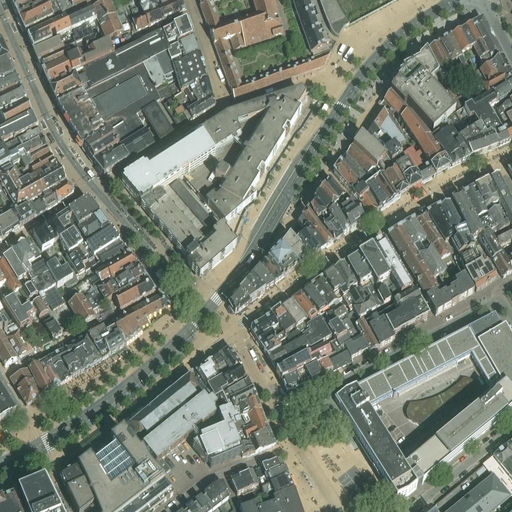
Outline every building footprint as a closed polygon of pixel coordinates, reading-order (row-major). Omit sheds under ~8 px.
[(17,18),(45,5),(53,1),(52,0),(12,0),(13,0),(9,2),(17,18)] [(52,21),(72,12),(66,0),(54,0),(53,1),(45,5),(52,21)] [(66,0),(72,12),(98,0),(66,0)] [(150,0),(126,0),(123,1),(131,21),(156,11),(151,1),(150,0)] [(154,0),(151,1),(156,11),(179,1),(178,0),(154,0)] [(226,80),(234,101),(277,86),(278,87),(280,86),(280,85),(282,84),(282,85),(287,84),(286,82),(291,81),(291,82),(295,81),(294,80),(297,79),(298,81),(301,80),(300,78),(304,77),(304,79),(308,78),(307,75),(311,74),(312,77),(316,75),(315,73),(323,70),(325,69),(326,69),(335,50),(336,47),(336,46),(335,46),(336,45),(325,38),(316,12),(312,0),(291,0),(310,55),(311,57),(239,82),(225,42),(230,41),(234,53),(283,38),(274,0),(249,0),(255,17),(219,28),(210,4),(200,8),(207,27),(207,28),(208,28),(209,33),(209,34),(226,80)] [(333,0),(318,0),(319,3),(321,8),(323,13),(325,18),(328,28),(330,31),(332,36),(334,37),(335,38),(337,40),(338,40),(342,33),(343,31),(345,29),(345,30),(345,29),(349,27),(333,0)] [(179,1),(156,11),(131,21),(136,33),(136,35),(181,16),(184,15),(179,1)] [(102,36),(105,42),(123,35),(114,13),(109,3),(90,11),(96,24),(102,36)] [(24,35),(52,21),(45,5),(17,18),(24,35)] [(66,21),(65,21),(70,34),(88,27),(96,24),(90,11),(89,10),(78,15),(73,18),(66,21)] [(482,20),(471,26),(481,44),(491,38),(482,20)] [(27,39),(29,44),(30,47),(32,51),(35,50),(65,37),(70,34),(65,21),(39,34),(39,33),(27,39)] [(176,47),(193,39),(188,24),(185,25),(171,32),(176,45),(176,47)] [(471,26),(450,38),(460,56),(472,49),(479,61),(482,67),(491,62),(481,44),(471,26)] [(70,34),(65,37),(71,50),(83,45),(94,40),(94,39),(93,39),(88,27),(70,34)] [(171,32),(162,36),(167,49),(176,45),(171,32)] [(94,40),(83,45),(87,54),(107,46),(105,42),(102,36),(95,39),(94,39),(94,40)] [(32,52),(32,53),(37,64),(41,63),(71,50),(65,37),(35,50),(36,50),(32,52)] [(450,38),(438,45),(449,66),(457,62),(461,70),(454,74),(454,76),(459,86),(469,81),(467,77),(470,75),(466,67),(461,59),(460,56),(450,38)] [(491,38),(481,44),(491,62),(501,56),(491,38)] [(167,49),(169,53),(167,54),(167,55),(155,61),(142,67),(148,81),(172,70),(199,57),(198,54),(194,42),(193,39),(176,47),(176,45),(167,49)] [(155,61),(146,44),(113,59),(79,73),(73,76),(102,138),(135,118),(141,114),(157,104),(160,103),(154,92),(149,80),(172,70),(167,55),(155,61)] [(37,64),(37,65),(38,65),(38,67),(41,72),(41,73),(42,74),(46,72),(87,54),(83,45),(71,50),(41,63),(37,64)] [(438,45),(426,52),(442,83),(454,76),(454,74),(449,66),(438,45)] [(52,87),(75,76),(79,74),(79,73),(113,59),(113,57),(112,57),(107,46),(87,54),(46,72),(46,73),(42,74),(48,88),(52,87)] [(404,103),(432,133),(436,130),(455,113),(427,83),(436,74),(426,53),(420,58),(420,59),(419,60),(419,61),(402,70),(404,73),(398,76),(401,78),(391,86),(393,88),(390,93),(390,94),(402,106),(404,103)] [(207,82),(199,57),(172,70),(148,81),(154,92),(166,86),(178,81),(186,93),(207,82)] [(490,66),(469,78),(472,83),(477,79),(481,86),(496,78),(509,71),(502,58),(490,66)] [(0,75),(11,70),(7,60),(0,63),(0,75)] [(0,85),(16,79),(11,70),(0,75),(0,85)] [(481,95),(471,100),(473,104),(492,94),(511,82),(511,77),(509,71),(496,78),(481,86),(478,88),(481,95)] [(0,98),(20,90),(16,79),(0,85),(0,98)] [(195,108),(212,99),(207,82),(186,93),(178,81),(166,86),(173,100),(167,104),(163,107),(178,132),(191,124),(185,114),(195,108)] [(511,95),(511,82),(492,94),(497,104),(511,95)] [(166,86),(154,92),(160,103),(164,100),(167,104),(173,100),(166,86)] [(20,90),(0,98),(0,115),(22,105),(21,103),(25,101),(20,90)] [(235,218),(286,136),(298,117),(295,115),(305,99),(300,94),(226,117),(198,135),(198,134),(189,139),(190,140),(144,169),(160,193),(178,181),(179,183),(180,183),(183,180),(223,227),(224,228),(235,218)] [(383,103),(400,121),(409,114),(390,94),(383,103)] [(453,102),(452,102),(453,103),(458,114),(454,117),(460,125),(468,120),(472,118),(479,128),(486,138),(490,136),(497,150),(509,145),(506,140),(502,134),(500,130),(487,110),(496,105),(497,104),(492,94),(473,104),(470,106),(466,98),(464,96),(460,98),(456,100),(453,102)] [(185,114),(191,124),(214,109),(212,99),(195,108),(185,114)] [(507,104),(496,112),(505,129),(503,131),(510,144),(511,142),(511,109),(509,104),(508,103),(507,104)] [(22,105),(0,115),(0,131),(28,118),(31,117),(26,104),(22,105)] [(173,135),(155,106),(141,114),(159,143),(173,135)] [(379,108),(360,137),(385,156),(396,149),(405,143),(388,118),(379,108)] [(409,114),(400,121),(417,148),(428,166),(429,168),(435,178),(449,171),(438,153),(435,148),(430,140),(427,136),(428,136),(409,114)] [(0,131),(0,150),(4,149),(3,148),(3,147),(35,131),(37,130),(31,117),(28,119),(28,118),(0,131)] [(454,117),(446,124),(448,127),(450,131),(453,135),(457,141),(471,160),(477,158),(497,150),(490,136),(486,138),(479,128),(475,131),(468,120),(460,125),(454,117)] [(117,149),(127,143),(144,133),(135,118),(102,138),(82,150),(83,151),(88,159),(92,164),(93,164),(117,149)] [(434,137),(430,140),(435,148),(435,147),(443,160),(448,165),(451,170),(461,165),(471,160),(457,141),(453,135),(450,131),(448,127),(443,130),(442,129),(437,132),(438,133),(434,137)] [(4,149),(0,150),(0,158),(5,156),(6,159),(42,141),(38,132),(35,134),(6,149),(4,149)] [(144,133),(127,143),(137,157),(153,147),(144,133)] [(360,137),(352,148),(366,160),(374,170),(383,158),(385,156),(360,137)] [(5,156),(0,158),(0,172),(11,168),(12,167),(20,163),(43,151),(46,149),(42,141),(6,159),(5,156)] [(127,143),(117,149),(93,164),(103,178),(137,157),(127,143)] [(352,148),(347,156),(350,159),(363,172),(366,177),(374,170),(366,160),(352,148)] [(43,151),(20,163),(25,172),(28,170),(33,178),(55,166),(50,157),(47,149),(46,150),(43,151)] [(408,192),(421,185),(415,174),(406,161),(401,156),(398,151),(396,149),(385,156),(395,168),(394,169),(408,192)] [(434,178),(435,178),(429,168),(428,166),(427,166),(424,168),(412,149),(398,151),(401,156),(406,161),(415,174),(421,185),(434,178)] [(383,158),(374,170),(379,175),(382,173),(384,177),(398,199),(408,192),(394,169),(395,168),(385,156),(383,158)] [(345,157),(339,165),(359,187),(366,179),(361,174),(349,161),(345,157)] [(339,165),(333,175),(350,194),(352,196),(360,189),(359,187),(339,165)] [(0,199),(5,209),(11,217),(17,214),(26,208),(31,205),(42,198),(42,199),(50,194),(65,185),(65,184),(55,166),(33,178),(29,181),(24,184),(23,183),(21,184),(20,182),(18,182),(11,168),(0,172),(0,199)] [(120,184),(139,207),(160,193),(144,169),(142,170),(142,169),(121,183),(122,183),(120,184)] [(388,206),(398,199),(384,177),(384,178),(374,186),(388,206)] [(511,228),(511,204),(498,177),(486,183),(501,212),(499,214),(507,231),(511,228)] [(329,179),(323,188),(336,205),(343,196),(329,179)] [(218,234),(221,232),(219,231),(216,226),(180,183),(179,183),(178,181),(160,193),(219,264),(222,261),(224,260),(232,253),(233,252),(233,251),(235,249),(225,237),(222,239),(218,234)] [(486,183),(474,189),(496,236),(507,231),(499,214),(501,212),(486,183)] [(65,185),(50,194),(57,206),(73,196),(66,184),(65,185)] [(388,206),(374,186),(373,185),(364,193),(370,200),(379,213),(388,206)] [(337,206),(336,205),(323,188),(318,196),(330,211),(337,206)] [(360,189),(352,196),(363,209),(369,220),(379,213),(370,200),(364,193),(360,189)] [(474,189),(463,195),(477,220),(483,217),(485,222),(478,226),(483,234),(487,232),(489,235),(490,238),(491,237),(492,238),(496,236),(474,189)] [(160,193),(139,207),(141,209),(142,208),(150,218),(150,219),(177,251),(183,258),(185,261),(185,262),(186,262),(189,266),(189,267),(190,267),(200,278),(200,279),(201,280),(202,279),(210,271),(210,272),(212,271),(211,270),(219,264),(160,193)] [(44,201),(40,203),(46,213),(57,206),(50,194),(42,199),(44,201)] [(332,212),(330,211),(318,196),(313,202),(325,217),(332,212)] [(343,196),(336,205),(337,206),(330,211),(332,212),(349,233),(364,223),(352,207),(343,196)] [(451,202),(465,226),(473,241),(478,239),(477,237),(483,234),(478,226),(462,196),(451,202)] [(83,204),(68,214),(75,226),(77,229),(99,216),(90,204),(88,203),(87,202),(86,202),(85,202),(85,203),(84,203),(83,204)] [(308,210),(320,226),(328,220),(325,217),(313,202),(308,210)] [(31,205),(26,208),(35,220),(46,213),(40,203),(33,208),(31,205)] [(449,203),(439,209),(454,238),(450,241),(459,256),(472,249),(475,247),(471,242),(473,241),(465,226),(463,227),(452,208),(449,203)] [(17,214),(11,217),(20,230),(35,220),(26,208),(17,214)] [(5,209),(0,211),(0,239),(2,242),(20,230),(11,217),(5,209)] [(439,209),(427,215),(444,244),(450,241),(454,238),(439,209)] [(308,227),(326,249),(334,244),(325,233),(324,234),(307,211),(297,225),(302,231),(308,227)] [(325,217),(328,220),(342,239),(349,233),(332,212),(325,217)] [(68,214),(55,222),(63,234),(69,230),(75,226),(68,214)] [(86,245),(109,230),(99,216),(77,231),(86,245)] [(425,216),(413,223),(416,227),(437,263),(448,256),(425,216)] [(320,226),(325,233),(334,244),(342,239),(328,220),(320,226)] [(58,242),(71,233),(69,230),(63,234),(55,222),(45,230),(47,233),(55,245),(59,243),(58,242)] [(445,276),(437,263),(415,227),(413,223),(400,230),(403,235),(419,262),(431,282),(438,278),(445,289),(450,286),(445,276)] [(297,225),(289,236),(300,248),(310,260),(320,253),(302,231),(297,225)] [(308,227),(302,231),(320,253),(326,249),(308,227)] [(55,245),(47,233),(46,233),(44,230),(33,238),(34,240),(41,252),(55,245)] [(511,230),(493,240),(498,249),(511,242),(511,230)] [(91,277),(93,276),(103,270),(95,258),(115,245),(119,243),(118,242),(118,243),(111,232),(110,231),(85,248),(84,246),(82,248),(72,233),(71,233),(58,242),(59,243),(67,257),(65,259),(71,268),(77,277),(84,272),(85,273),(89,271),(91,277)] [(400,231),(387,238),(401,262),(406,270),(419,262),(403,235),(402,235),(400,231)] [(483,234),(477,237),(478,239),(501,278),(502,280),(511,273),(505,262),(503,258),(498,249),(493,240),(492,238),(491,237),(490,238),(489,235),(487,232),(483,234)] [(299,268),(310,260),(300,248),(289,236),(281,247),(299,268)] [(22,247),(33,264),(34,263),(40,259),(29,242),(23,246),(23,247),(23,246),(22,247)] [(371,248),(399,296),(399,297),(411,291),(382,242),(371,248)] [(95,258),(103,270),(124,258),(128,256),(127,256),(128,255),(125,252),(119,244),(115,246),(115,245),(95,258)] [(12,254),(12,255),(41,303),(45,300),(43,295),(51,290),(55,288),(56,289),(58,289),(45,270),(42,264),(43,264),(40,259),(34,263),(33,264),(22,247),(17,251),(16,251),(12,254)] [(281,247),(268,262),(284,280),(299,268),(281,247)] [(371,248),(357,257),(375,287),(376,286),(380,293),(385,290),(391,300),(399,296),(371,248)] [(472,249),(459,256),(457,257),(465,271),(463,272),(475,294),(496,280),(487,264),(483,267),(480,263),(475,253),(472,249)] [(511,252),(503,258),(505,262),(511,273),(511,252)] [(41,303),(12,255),(2,261),(27,301),(31,308),(41,303)] [(124,259),(124,258),(103,270),(93,276),(101,286),(110,281),(111,282),(133,271),(137,269),(128,257),(124,259)] [(357,257),(346,264),(359,286),(361,289),(359,291),(367,302),(369,301),(372,304),(376,311),(383,307),(377,295),(380,293),(376,286),(375,287),(357,257)] [(61,260),(45,270),(58,289),(72,280),(66,270),(61,260)] [(0,279),(20,312),(28,307),(25,302),(27,301),(2,261),(0,262),(0,279)] [(268,262),(259,271),(274,287),(284,280),(268,262)] [(437,292),(431,282),(419,262),(406,270),(425,299),(437,292)] [(335,277),(355,310),(353,311),(358,321),(376,311),(372,304),(369,301),(367,302),(359,291),(343,265),(332,272),(335,277)] [(134,271),(133,271),(111,282),(99,289),(100,290),(97,291),(84,299),(92,312),(105,305),(112,301),(119,296),(141,283),(140,282),(144,279),(137,269),(134,271)] [(445,289),(425,300),(433,313),(435,317),(473,295),(459,269),(451,273),(445,276),(450,286),(445,289)] [(252,280),(265,294),(274,287),(259,271),(252,280)] [(346,316),(353,311),(355,310),(335,277),(332,273),(322,280),(346,316)] [(20,312),(0,279),(0,305),(8,319),(20,312)] [(257,300),(265,294),(252,280),(245,287),(257,300)] [(322,280),(311,287),(329,309),(333,306),(335,309),(330,313),(346,337),(350,345),(360,339),(359,338),(354,328),(352,325),(358,321),(353,311),(346,316),(322,280)] [(119,296),(112,301),(120,313),(128,309),(137,304),(154,295),(145,281),(141,283),(119,296)] [(245,287),(238,294),(248,307),(257,300),(245,287)] [(63,299),(58,289),(56,289),(55,288),(51,290),(43,295),(45,300),(41,303),(45,309),(49,307),(52,312),(66,305),(63,299)] [(300,296),(317,317),(328,310),(311,288),(301,295),(300,296)] [(380,293),(377,295),(383,307),(384,306),(391,302),(391,300),(390,300),(385,290),(380,293)] [(238,294),(234,301),(228,307),(233,315),(234,315),(237,316),(245,309),(248,307),(238,294)] [(384,321),(382,322),(389,334),(392,340),(393,340),(392,339),(428,320),(420,305),(413,294),(393,306),(396,311),(397,310),(399,315),(385,324),(384,321)] [(300,296),(291,303),(307,322),(309,325),(318,318),(317,317),(300,296)] [(67,306),(80,326),(81,328),(95,320),(82,297),(67,306)] [(157,300),(152,303),(159,315),(167,310),(170,309),(169,307),(167,304),(166,302),(163,297),(163,298),(163,297),(162,297),(157,300)] [(30,309),(31,308),(27,301),(25,302),(28,307),(20,312),(30,328),(39,323),(37,319),(30,309)] [(45,309),(41,303),(31,308),(38,318),(51,338),(53,342),(61,337),(48,315),(45,309)] [(148,320),(159,315),(152,303),(142,308),(148,320)] [(290,303),(279,311),(293,330),(296,333),(300,339),(309,333),(306,328),(303,325),(306,322),(290,303)] [(0,332),(1,334),(5,341),(17,333),(8,319),(0,305),(0,332)] [(132,314),(138,325),(146,321),(148,320),(142,308),(132,314)] [(279,311),(270,318),(277,329),(282,336),(284,338),(289,345),(300,339),(296,333),(293,330),(279,311)] [(30,328),(20,312),(8,319),(17,333),(19,338),(32,330),(30,328)] [(346,337),(330,313),(325,316),(327,321),(323,324),(327,330),(326,330),(335,342),(336,344),(337,343),(346,337)] [(121,319),(127,330),(138,325),(132,314),(121,319)] [(511,342),(504,329),(502,330),(497,322),(494,317),(372,380),(353,390),(355,393),(343,398),(334,406),(353,437),(395,504),(406,498),(511,411),(511,404),(511,405),(504,393),(511,388),(511,342)] [(251,330),(251,334),(254,338),(256,342),(270,334),(273,339),(275,341),(282,336),(277,329),(270,318),(252,330),(251,330)] [(112,324),(118,335),(127,330),(121,319),(112,324)] [(392,340),(389,334),(382,322),(378,324),(376,319),(371,322),(373,327),(368,329),(379,350),(394,342),(393,340),(392,340)] [(280,350),(267,358),(275,371),(330,340),(319,320),(306,328),(309,333),(300,339),(289,345),(280,350)] [(118,335),(125,347),(142,333),(140,330),(148,326),(146,321),(138,325),(127,330),(118,335)] [(362,323),(354,328),(359,338),(360,339),(362,339),(368,351),(370,355),(379,350),(368,329),(366,326),(365,327),(362,323)] [(94,349),(102,344),(117,335),(118,335),(112,324),(111,324),(113,328),(113,329),(114,329),(107,333),(105,328),(88,338),(94,349)] [(5,341),(10,348),(18,361),(30,354),(28,351),(19,338),(17,333),(5,341)] [(0,354),(10,348),(5,341),(1,334),(0,334),(0,354)] [(273,339),(270,334),(256,342),(260,348),(273,339)] [(125,347),(118,335),(117,335),(102,344),(109,357),(125,347)] [(273,339),(260,348),(267,358),(280,350),(289,345),(284,338),(282,336),(275,341),(273,339)] [(346,337),(337,343),(341,352),(325,360),(332,373),(352,363),(350,360),(368,351),(362,339),(360,339),(350,345),(346,337)] [(77,357),(86,372),(101,362),(94,349),(88,338),(87,338),(64,351),(70,361),(77,357)] [(28,350),(31,354),(51,343),(49,339),(28,350)] [(295,375),(302,372),(312,367),(325,360),(341,352),(337,343),(336,344),(335,342),(326,347),(325,346),(280,371),(276,373),(281,383),(295,375)] [(94,349),(101,362),(102,363),(108,358),(109,357),(102,344),(94,349)] [(18,361),(10,348),(0,354),(0,360),(5,369),(18,361)] [(46,361),(53,371),(61,366),(70,361),(64,351),(46,361)] [(220,371),(216,373),(220,380),(240,368),(241,368),(238,363),(231,352),(228,352),(228,351),(222,355),(219,358),(218,358),(223,364),(218,367),(220,371)] [(77,357),(70,361),(61,366),(71,381),(86,372),(77,357)] [(204,368),(195,374),(206,389),(218,381),(220,380),(216,373),(220,371),(218,367),(223,364),(219,358),(211,364),(211,363),(204,368)] [(319,379),(332,373),(325,360),(312,367),(319,379)] [(43,376),(53,371),(46,361),(37,366),(43,376)] [(41,398),(52,392),(43,376),(37,366),(28,372),(26,372),(34,386),(39,395),(41,398)] [(61,366),(53,371),(62,386),(71,381),(61,366)] [(309,384),(319,379),(312,367),(302,372),(309,384)] [(240,368),(220,380),(227,391),(247,379),(240,368)] [(43,376),(52,392),(62,386),(53,371),(43,376)] [(9,381),(18,394),(34,386),(26,372),(9,381)] [(302,372),(295,375),(301,388),(309,384),(302,372)] [(301,388),(295,375),(281,383),(286,394),(301,388)] [(127,430),(126,431),(132,440),(133,439),(134,439),(139,445),(167,430),(168,432),(142,452),(139,454),(150,470),(159,479),(161,477),(159,475),(167,468),(161,461),(187,440),(190,438),(192,436),(195,439),(196,439),(199,436),(201,439),(198,441),(198,442),(199,444),(201,448),(202,448),(219,441),(225,438),(226,441),(232,439),(231,437),(240,433),(236,424),(234,425),(229,413),(225,403),(222,397),(221,394),(227,391),(220,380),(218,381),(206,389),(202,391),(194,380),(192,377),(165,399),(152,409),(150,411),(127,430)] [(248,381),(222,397),(225,403),(238,396),(239,397),(252,391),(248,381)] [(26,408),(41,399),(39,395),(34,386),(18,394),(26,408)] [(238,396),(225,403),(229,413),(256,400),(252,391),(239,397),(238,396)] [(0,424),(11,418),(11,417),(10,417),(10,416),(11,414),(8,413),(9,409),(7,406),(1,398),(0,395),(0,424)] [(261,412),(256,400),(229,413),(234,425),(236,424),(240,433),(252,428),(248,418),(257,414),(261,412)] [(268,431),(264,422),(261,413),(257,414),(248,418),(252,428),(240,433),(231,437),(236,449),(237,448),(250,443),(249,441),(247,442),(247,440),(268,431)] [(255,456),(275,447),(268,431),(247,440),(247,442),(249,441),(250,443),(255,456)] [(105,447),(88,460),(97,474),(85,484),(66,493),(75,511),(125,511),(130,509),(136,504),(156,489),(163,484),(159,479),(150,470),(139,454),(137,456),(122,434),(105,447)] [(250,443),(237,448),(242,459),(250,457),(255,456),(250,443)] [(511,455),(506,448),(498,454),(511,470),(511,455)] [(511,470),(498,454),(492,459),(498,466),(511,482),(511,470)] [(97,474),(88,460),(77,469),(82,479),(85,483),(85,484),(97,474)] [(279,461),(278,461),(267,466),(266,465),(261,468),(265,477),(282,469),(279,461)] [(491,477),(448,511),(501,511),(499,509),(511,498),(511,497),(511,482),(498,466),(488,474),(491,477)] [(284,468),(282,469),(265,477),(265,478),(257,481),(260,490),(289,479),(284,468)] [(77,469),(60,478),(60,480),(64,488),(66,492),(72,489),(85,483),(82,479),(77,469)] [(251,473),(230,482),(236,497),(241,495),(242,497),(254,492),(253,490),(258,488),(251,472),(251,473)] [(275,499),(294,491),(289,479),(260,490),(265,503),(275,499)] [(214,488),(210,491),(211,493),(221,506),(228,501),(229,500),(222,484),(221,482),(215,487),(214,488)] [(163,484),(156,489),(136,504),(143,511),(153,511),(174,496),(163,484)] [(25,511),(58,511),(45,485),(18,495),(25,511)] [(205,498),(202,500),(210,511),(213,511),(221,506),(211,493),(210,491),(205,495),(203,496),(205,498)] [(301,511),(300,509),(295,492),(273,501),(274,505),(262,509),(260,502),(241,510),(241,511),(301,511)] [(13,498),(0,503),(0,511),(20,511),(16,502),(14,498),(13,498)] [(196,505),(192,508),(195,511),(210,511),(202,500),(200,498),(196,501),(196,502),(194,503),(196,505)]
